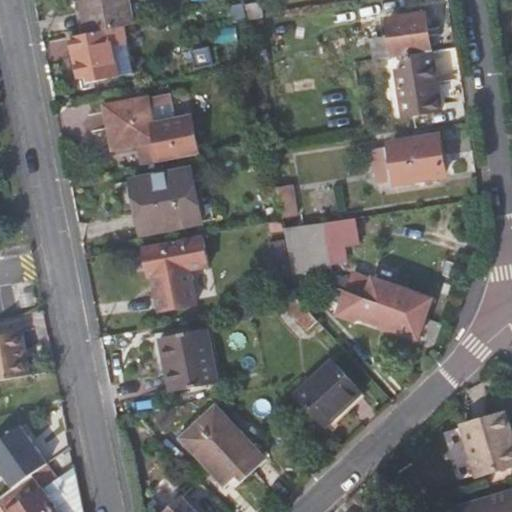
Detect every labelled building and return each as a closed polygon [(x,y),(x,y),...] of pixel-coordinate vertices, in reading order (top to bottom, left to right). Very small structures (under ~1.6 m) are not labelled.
[(84,0),(91,33),(125,27),(156,20),(152,0),(84,0)] [(260,1),(244,3),(245,4),(247,19),(248,20),(264,18),(260,1)] [(243,4),(231,6),(234,21),(246,19),(243,4)] [(428,10),(388,17),(391,37),(372,40),(373,47),(376,61),(408,56),(434,52),(435,52),(428,10)] [(129,45),(125,27),(91,33),(73,36),(80,81),(91,79),(93,84),(120,78),(114,48),(129,45)] [(134,76),(129,45),(114,48),(120,78),(134,76)] [(373,47),(352,50),(355,64),(376,61),(373,47)] [(267,50),(255,52),(257,66),(270,63),(267,50)] [(443,112),(434,52),(408,56),(411,67),(397,70),(404,118),(443,112)] [(157,124),(152,96),(106,106),(114,152),(140,146),(144,166),(201,155),(193,117),(157,124)] [(391,145),(396,182),(447,176),(441,137),(391,145)] [(379,184),(396,182),(391,145),(373,148),(379,184)] [(144,237),(205,225),(193,168),(133,180),(144,237)] [(361,238),(358,217),(325,222),(332,262),(348,260),(345,240),(361,238)] [(325,222),(285,228),(293,275),(333,270),(332,262),(325,222)] [(211,267),(205,236),(161,244),(146,247),(152,279),(156,278),(162,313),(197,306),(190,271),(211,267)] [(355,272),(349,293),(367,298),(428,317),(434,297),(355,272)] [(421,339),(428,317),(367,298),(349,293),(348,293),(341,316),(356,320),(361,319),(421,339)] [(309,331),(319,322),(297,298),(280,301),(309,331)] [(172,392),(219,383),(208,328),(161,338),(172,392)] [(27,330),(21,332),(29,376),(36,374),(27,330)] [(21,332),(0,335),(0,381),(29,376),(21,332)] [(363,393),(332,360),(297,393),(328,426),(363,393)] [(226,486),(238,475),(243,481),(268,459),(218,405),(198,424),(194,420),(179,435),(226,486)] [(511,438),(503,411),(463,424),(479,477),(511,466),(511,438)] [(0,442),(0,465),(16,488),(35,474),(50,463),(23,426),(0,442)] [(85,511),(77,467),(46,489),(35,474),(16,488),(0,498),(0,501),(7,511),(85,511)] [(464,511),(511,511),(511,490),(462,505),(464,511)] [(167,511),(200,511),(185,496),(167,511)] [(400,511),(393,496),(377,504),(380,511),(400,511)]
